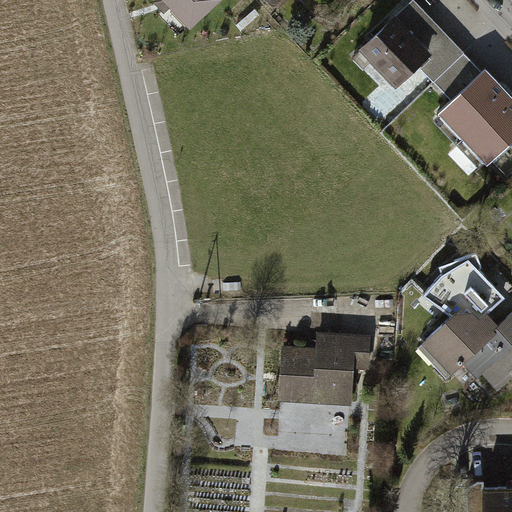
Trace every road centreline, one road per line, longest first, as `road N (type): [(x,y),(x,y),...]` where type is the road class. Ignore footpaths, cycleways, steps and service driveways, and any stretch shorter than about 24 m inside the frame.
road 1 (residential): [(150,511),(163,256),(112,0)]
road 2 (residential): [(409,511),(430,463),(458,441),(511,433)]
